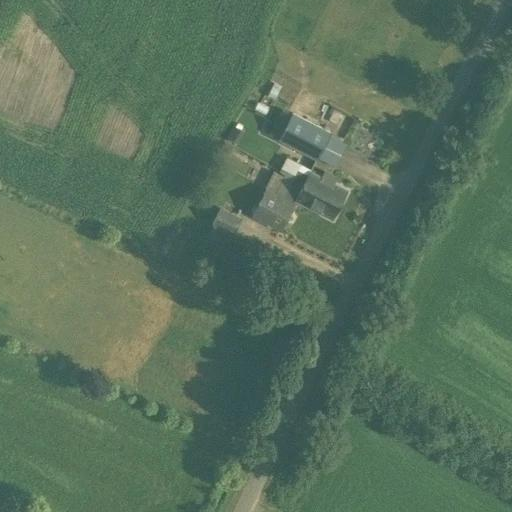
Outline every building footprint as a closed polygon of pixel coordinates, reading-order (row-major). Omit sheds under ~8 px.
[(331,132),(282,108),(269,133),(278,137),(277,140),(316,161),(331,132)] [(324,124),(349,131),(354,115),(329,108),(324,124)] [(332,218),(346,191),(309,173),(295,200),(332,218)] [(280,231),(295,204),(266,188),(251,216),(280,231)] [(232,235),(241,217),(222,208),(213,226),(232,235)]
